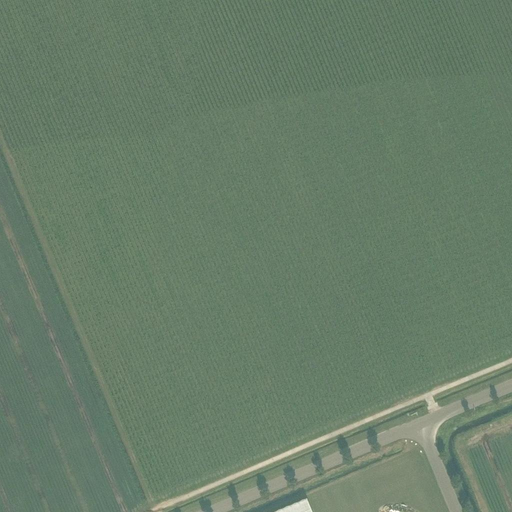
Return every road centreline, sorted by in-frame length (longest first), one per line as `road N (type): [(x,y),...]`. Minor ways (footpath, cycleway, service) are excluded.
road 1 (track): [(0,137),(154,511)]
road 2 (track): [(511,361),(154,511)]
road 3 (unclassified): [(217,511),(420,427)]
